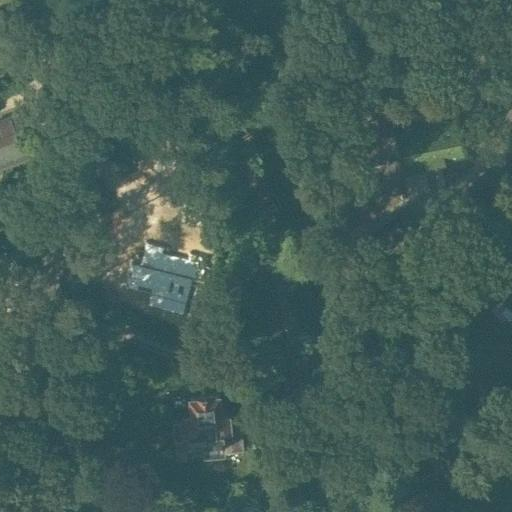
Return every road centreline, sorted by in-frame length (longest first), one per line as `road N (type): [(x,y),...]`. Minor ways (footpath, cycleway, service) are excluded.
road 1 (residential): [(0,424),(105,0)]
road 2 (residential): [(511,180),(494,125),(511,60)]
